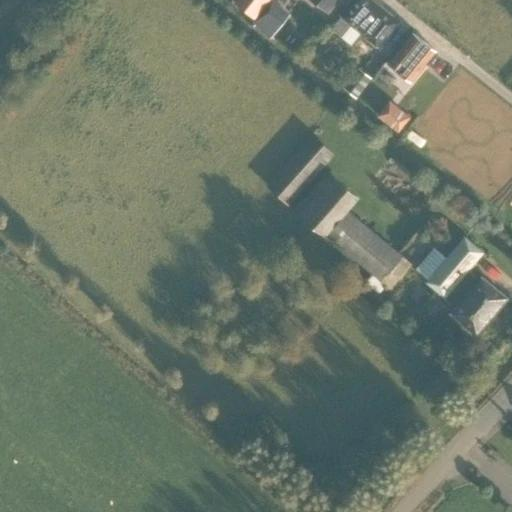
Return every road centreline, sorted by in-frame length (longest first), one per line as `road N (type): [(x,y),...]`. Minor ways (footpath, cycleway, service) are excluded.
road 1 (tertiary): [(400,511),(511,390)]
road 2 (residential): [(511,99),(390,0)]
